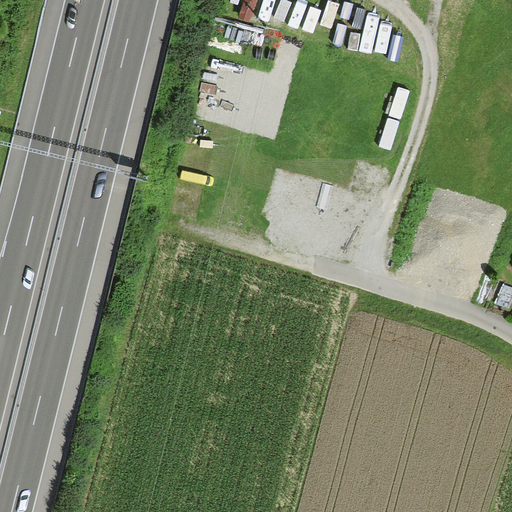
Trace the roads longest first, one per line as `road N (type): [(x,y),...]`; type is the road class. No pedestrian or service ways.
road 1 (motorway): [(12,511),(137,0)]
road 2 (motorway): [(86,0),(0,353)]
